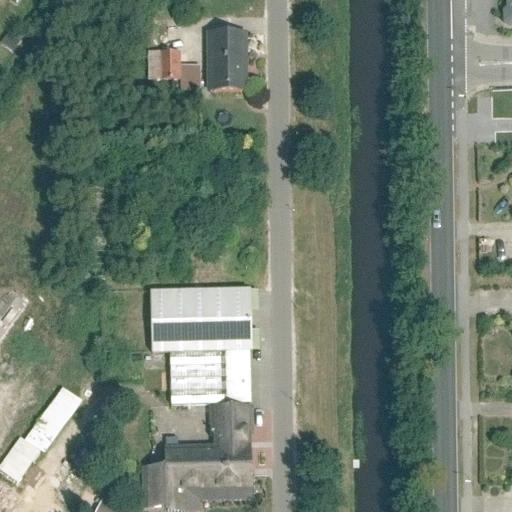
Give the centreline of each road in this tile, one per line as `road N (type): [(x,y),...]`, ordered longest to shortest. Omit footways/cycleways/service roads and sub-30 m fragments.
road 1 (residential): [(274,0),(283,511)]
road 2 (tertiary): [(438,67),(441,511)]
